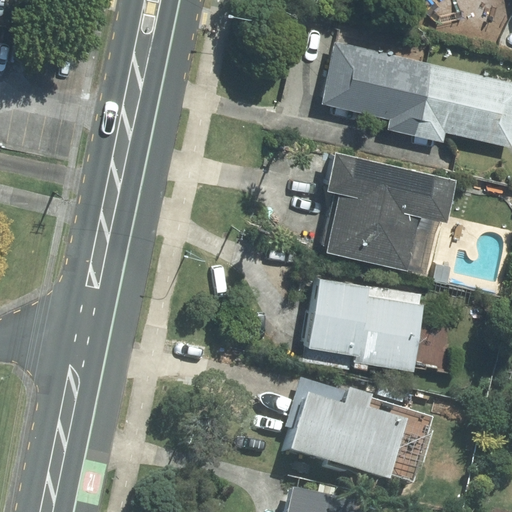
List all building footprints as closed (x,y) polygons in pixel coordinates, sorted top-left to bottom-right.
[(511,139),(511,78),(335,38),(321,98),(388,114),(386,124),(442,137),(444,127),(511,143),(511,139)] [(340,184),(326,243),(425,266),(438,212),(446,213),(455,171),(334,144),(326,181),(340,184)] [(318,270),(307,339),(353,346),(351,355),(413,364),(423,300),(418,299),(420,288),(368,280),(368,278),(318,270)] [(307,392),(289,448),(388,478),(406,418),(367,406),(371,394),(348,387),(343,403),(307,392)] [(291,486),(285,511),(363,511),(365,502),(334,495),(335,488),(319,484),(318,492),(291,486)]
